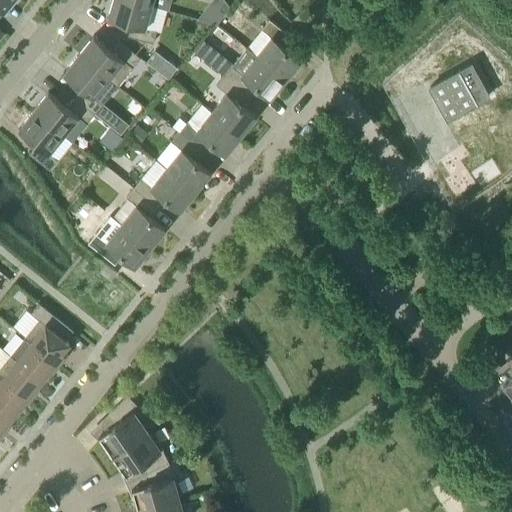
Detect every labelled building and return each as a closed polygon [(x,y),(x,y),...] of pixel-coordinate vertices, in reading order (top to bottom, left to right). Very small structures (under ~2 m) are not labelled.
[(0,0),(0,11),(1,13),(11,0),(0,0)] [(152,4),(136,0),(113,0),(108,17),(131,24),(128,35),(153,42),(156,30),(145,27),(152,4)] [(136,0),(152,4),(167,9),(169,0),(136,0)] [(295,40),(269,19),(262,29),(272,37),(257,55),(285,78),(300,59),(281,44),(289,35),(294,39),(293,40),(294,41),(295,40)] [(94,35),(79,54),(108,78),(118,85),(133,67),(133,66),(140,57),(120,41),(112,50),(94,35)] [(79,54),(64,73),(82,88),(75,97),(95,113),(109,95),(100,88),(108,78),(79,54)] [(270,96),(285,78),(257,55),(242,73),(232,65),(224,75),(250,96),(251,94),(250,94),(249,95),(244,91),(251,81),(270,96)] [(167,58),(158,70),(169,78),(177,67),(167,58)] [(447,118),(489,95),(471,64),(430,86),(447,118)] [(224,75),(217,85),(227,93),(212,111),(240,134),(255,115),(236,100),(244,91),(249,95),(248,96),(249,97),(250,96),(224,75)] [(50,92),(49,91),(33,110),(63,134),(78,116),(87,123),(95,113),(75,97),(67,106),(50,92)] [(121,131),(128,123),(105,102),(97,111),(121,131)] [(49,152),(63,134),(33,110),(18,129),(19,130),(19,129),(37,144),(29,153),(50,169),(58,160),(49,152)] [(187,121),(179,131),(205,152),(206,150),(205,150),(204,151),(199,147),(206,138),(225,153),(240,134),(212,111),(197,129),(187,121)] [(137,123),(127,135),(138,144),(148,132),(137,123)] [(181,149),(167,167),(195,190),(210,171),(191,156),(199,147),(204,151),(203,152),(204,153),(205,152),(179,131),(171,141),(181,149)] [(142,177),(134,187),(160,208),(161,207),(160,206),(159,207),(154,203),(161,194),(180,209),(195,190),(167,167),(152,185),(142,177)] [(136,205),(121,223),(150,246),(165,227),(146,212),(153,203),(159,207),(158,208),(159,209),(160,208),(134,187),(126,197),(136,205)] [(135,265),(150,246),(121,223),(107,242),(97,234),(89,243),(115,264),(116,263),(115,262),(114,263),(109,259),(116,250),(135,265)] [(100,271),(110,279),(117,271),(107,263),(100,271)] [(25,336),(59,364),(67,353),(63,349),(69,342),(66,339),(73,330),(39,302),(31,313),(39,319),(25,336)] [(10,354),(42,380),(49,371),(51,373),(59,364),(25,336),(10,354)] [(0,367),(0,375),(30,399),(37,390),(35,388),(42,380),(10,354),(0,367)] [(511,355),(506,360),(511,366),(511,378),(503,386),(511,397),(511,355)] [(30,399),(0,375),(0,404),(14,415),(20,407),(22,408),(30,399)] [(110,454),(111,455),(154,425),(147,429),(145,426),(147,423),(133,408),(137,404),(127,394),(108,413),(118,427),(101,438),(112,453),(110,454)] [(0,404),(0,433),(1,435),(9,425),(7,424),(14,415),(0,404)] [(167,462),(161,448),(153,432),(150,434),(148,430),(154,426),(154,425),(111,455),(111,456),(113,455),(123,470),(139,459),(148,471),(167,462)] [(167,462),(148,471),(152,486),(133,491),(138,509),(136,509),(136,510),(187,496),(179,498),(178,494),(181,492),(167,462)] [(187,496),(136,510),(137,511),(138,511),(185,511),(184,503),(181,503),(180,499),(187,497),(187,496)]
